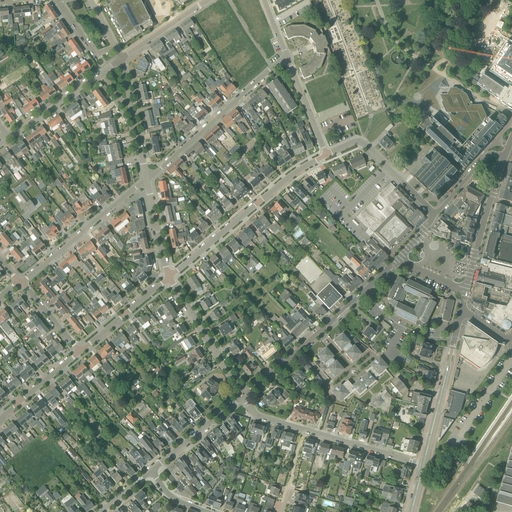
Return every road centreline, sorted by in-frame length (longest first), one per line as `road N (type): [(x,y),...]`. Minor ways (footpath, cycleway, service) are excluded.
road 1 (residential): [(169,277),(287,177),(326,155)]
road 2 (residential): [(423,465),(259,417),(242,395)]
road 3 (residential): [(145,179),(272,68)]
road 4 (residential): [(19,282),(145,179)]
road 5 (tertiary): [(242,395),(363,292)]
road 6 (residential): [(326,155),(362,143),(435,214)]
road 7 (secondary): [(466,291),(504,157)]
road 8 (residential): [(242,395),(169,277)]
road 9 (residential): [(8,138),(120,59)]
road 10 (residential): [(145,179),(120,59)]
